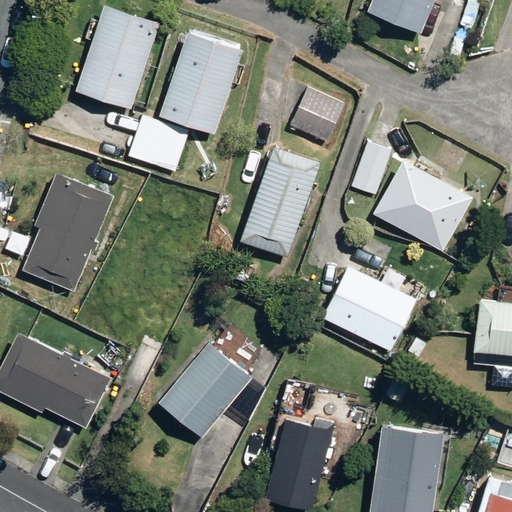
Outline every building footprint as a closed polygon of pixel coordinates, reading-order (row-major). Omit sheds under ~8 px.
[(105,0),(79,84),(136,102),(163,17),(111,0),(105,0)] [(372,0),(370,6),(425,29),(437,0),(372,0)] [(163,112),(220,130),(247,43),(190,25),(163,112)] [(292,123),(330,140),(348,98),(310,82),(292,123)] [(132,153),(177,169),(192,127),(146,111),(132,153)] [(353,182),(380,192),(396,147),(370,138),(353,182)] [(244,236),(292,253),(326,159),(277,142),(244,236)] [(377,206),(449,245),(478,192),(407,153),(377,206)] [(26,265),(79,286),(96,244),(100,245),(103,238),(99,236),(117,192),(60,169),(39,220),(43,222),(26,265)] [(166,316),(196,254),(193,233),(144,209),(119,262),(128,267),(116,292),(166,316)] [(328,314),(396,349),(422,297),(354,262),(328,314)] [(511,297),(487,295),(481,348),(511,351),(511,297)] [(48,403),(91,423),(116,372),(74,352),(75,349),(67,345),(65,349),(20,327),(0,368),(0,385),(46,408),(48,403)] [(166,338),(145,329),(125,374),(146,384),(166,338)] [(164,397),(206,433),(255,372),(215,338),(164,397)] [(388,393),(403,400),(416,373),(401,365),(388,393)] [(265,494),(316,507),(338,419),(287,407),(265,494)] [(375,511),(436,511),(449,429),(390,420),(375,511)] [(490,511),(511,511),(511,494),(497,489),(490,511)]
